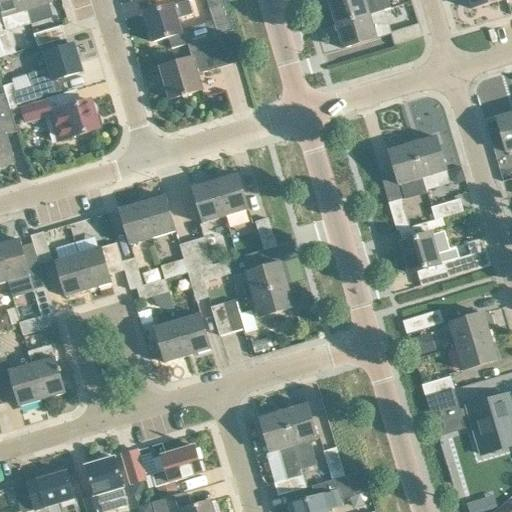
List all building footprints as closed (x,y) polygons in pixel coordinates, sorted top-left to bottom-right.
[(27,12),(23,0),(0,0),(0,5),(4,19),(27,12)] [(54,0),(23,0),(27,12),(51,4),(50,1),(54,0)] [(199,30),(200,33),(186,37),(188,44),(219,35),(233,31),(223,0),(208,0),(214,20),(203,23),(199,30)] [(335,0),(329,2),(335,24),(370,14),(370,15),(385,10),(391,9),(388,0),(335,0)] [(469,0),(472,10),(505,0),(469,0)] [(178,19),(194,15),(189,1),(145,14),(153,43),(182,34),(178,19)] [(377,38),(370,15),(370,14),(335,24),(343,49),(378,39),(377,38)] [(423,37),(419,25),(392,33),(391,33),(391,34),(395,46),(423,37)] [(0,28),(0,43),(0,45),(4,57),(15,54),(6,26),(0,28)] [(34,35),(38,48),(66,39),(62,27),(34,35)] [(183,98),(187,97),(187,95),(203,91),(198,75),(243,62),(233,31),(219,35),(188,44),(192,59),(161,69),(161,70),(164,69),(167,78),(164,79),(170,100),(183,97),(183,98)] [(14,84),(4,87),(6,95),(10,110),(17,108),(17,107),(16,105),(43,97),(62,91),(59,80),(83,73),(75,45),(56,51),(43,55),(47,69),(48,69),(28,75),(32,87),(16,92),(14,84)] [(0,167),(14,163),(6,135),(17,132),(12,118),(10,110),(6,95),(4,87),(0,88),(0,167)] [(49,114),(45,115),(46,117),(46,118),(53,143),(54,143),(100,129),(92,101),(81,104),(61,110),(52,113),(49,114)] [(46,102),(21,109),(23,115),(25,123),(26,123),(46,117),(45,115),(49,114),(46,102)] [(511,151),(511,114),(497,119),(507,153),(511,151)] [(436,137),(413,144),(423,179),(447,172),(436,137)] [(423,179),(413,144),(389,151),(400,186),(423,179)] [(460,169),(448,172),(451,181),(456,184),(464,181),(460,169)] [(215,182),(226,218),(249,211),(238,175),(215,182)] [(193,189),(203,224),(226,218),(215,182),(193,189)] [(416,192),(403,195),(410,222),(422,219),(416,192)] [(144,203),(154,238),(176,232),(166,197),(144,203)] [(402,200),(390,204),(398,232),(400,231),(410,228),(402,200)] [(441,206),(432,208),(436,221),(442,219),(445,218),(464,212),(460,200),(441,206)] [(120,210),(126,230),(130,245),(154,238),(144,203),(120,210)] [(269,219),(256,223),(260,235),(264,250),(265,251),(289,243),(285,232),(276,235),(273,236),(269,219)] [(410,228),(400,231),(403,243),(401,243),(402,246),(410,273),(410,274),(419,272),(441,265),(445,263),(446,263),(450,262),(447,251),(441,232),(432,234),(431,231),(445,227),(442,219),(436,221),(429,223),(410,228)] [(56,223),(43,229),(49,243),(62,237),(56,223)] [(44,233),(32,237),(40,264),(52,260),(44,233)] [(220,253),(210,256),(205,237),(192,241),(201,270),(213,266),(223,263),(220,253)] [(0,246),(0,254),(8,282),(30,275),(20,240),(0,246)] [(441,265),(419,272),(422,285),(422,287),(437,282),(450,279),(480,270),(480,269),(491,266),(488,254),(487,251),(483,240),(467,244),(471,256),(460,259),(450,262),(446,263),(445,263),(441,265)] [(180,245),(189,273),(201,270),(192,241),(180,245)] [(117,244),(79,255),(89,291),(112,284),(110,276),(125,271),(117,244)] [(0,254),(0,284),(8,282),(0,254)] [(89,291),(79,255),(56,262),(67,298),(89,291)] [(131,291),(138,289),(143,287),(143,286),(135,259),(123,262),(131,291)] [(213,266),(201,270),(205,283),(233,275),(229,261),(223,263),(213,266)] [(246,273),(253,295),(288,285),(282,263),(246,273)] [(205,283),(201,270),(189,273),(197,303),(209,299),(205,283)] [(165,280),(143,286),(143,287),(138,289),(141,300),(168,291),(165,280)] [(17,307),(16,307),(20,323),(21,323),(54,313),(46,285),(34,289),(37,300),(33,302),(32,299),(16,304),(17,307)] [(295,308),(288,285),(253,295),(260,319),(295,308)] [(244,330),(240,315),(236,301),(212,308),(220,336),(244,330)] [(15,308),(6,311),(11,326),(20,324),(15,308)] [(404,322),(407,334),(444,323),(440,311),(404,322)] [(55,314),(54,313),(21,323),(25,336),(52,328),(48,316),(55,314)] [(484,314),(450,324),(457,348),(491,337),(484,314)] [(212,350),(201,315),(178,322),(188,357),(212,350)] [(178,322),(155,328),(166,364),(188,357),(178,322)] [(491,337),(457,348),(464,371),(498,361),(491,337)] [(32,365),(43,401),(66,394),(60,373),(62,372),(61,368),(59,369),(52,346),(28,353),(32,365)] [(20,407),(43,401),(32,365),(9,372),(20,407)] [(423,386),(427,398),(455,390),(451,377),(423,386)] [(455,390),(427,398),(434,422),(435,422),(437,421),(462,414),(460,409),(455,390)] [(511,406),(509,395),(467,408),(482,455),(511,446),(511,431),(511,427),(506,412),(511,410),(511,406)] [(284,412),(294,447),(301,470),(317,465),(310,442),(318,440),(308,405),(284,412)] [(303,476),(301,470),(294,447),(284,412),(261,419),(271,454),(278,451),(287,481),(275,484),(279,497),(308,488),(304,476),(303,476)] [(169,419),(147,424),(149,435),(172,430),(169,419)] [(351,441),(338,444),(345,472),(358,469),(351,441)] [(157,487),(161,499),(178,494),(175,482),(203,474),(195,447),(162,457),(167,472),(157,475),(154,476),(157,487)] [(337,449),(325,452),(333,480),(345,477),(337,449)] [(123,456),(128,475),(131,484),(143,480),(146,479),(138,451),(123,456)] [(19,457),(1,463),(5,473),(22,467),(19,457)] [(95,496),(110,492),(116,509),(129,505),(115,458),(86,467),(95,496)] [(336,511),(343,510),(340,500),(370,491),(364,471),(345,477),(333,480),(312,487),(315,498),(291,505),(293,511),(336,511)] [(28,484),(27,485),(35,511),(50,511),(49,507),(62,503),(64,511),(79,511),(73,491),(67,472),(39,481),(41,489),(30,492),(28,484)] [(143,480),(131,484),(135,496),(142,493),(145,487),(143,480)] [(35,511),(27,485),(15,488),(21,511),(35,511)] [(187,493),(179,495),(178,494),(161,499),(161,501),(154,503),(156,511),(214,511),(211,502),(191,508),(187,493)] [(482,511),(478,500),(467,503),(469,511),(482,511)]
